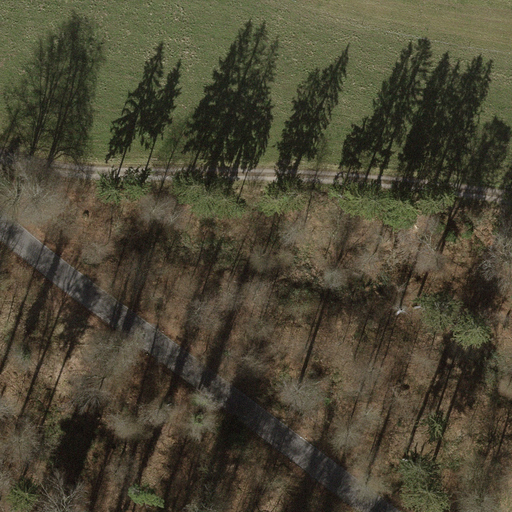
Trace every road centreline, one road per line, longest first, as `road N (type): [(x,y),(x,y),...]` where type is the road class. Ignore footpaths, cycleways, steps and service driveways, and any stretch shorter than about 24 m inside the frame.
road 1 (track): [(0,154),(42,168),(377,179),(511,199)]
road 2 (unclassified): [(0,227),(381,511)]
